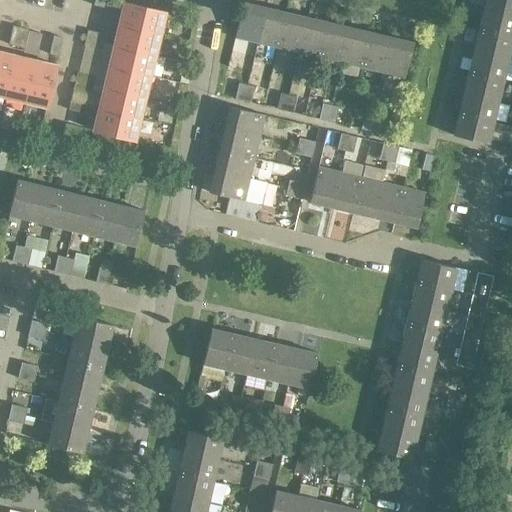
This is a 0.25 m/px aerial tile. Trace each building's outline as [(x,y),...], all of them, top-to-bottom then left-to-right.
[(111,10),(113,3),(102,0),(94,0),(93,6),(111,10)] [(511,0),(484,0),(483,8),(511,15),(511,0)] [(165,13),(122,3),(117,24),(160,34),(165,13)] [(243,3),(235,38),(256,43),(264,8),(243,3)] [(277,48),(286,13),(264,8),(256,43),(277,48)] [(511,15),(483,8),(478,30),(511,37),(511,15)] [(298,53),(307,18),(286,13),(277,48),(298,53)] [(307,18),(298,53),(320,58),(328,23),(307,18)] [(349,28),(328,23),(320,58),(341,63),(349,28)] [(155,56),(160,34),(117,24),(112,46),(155,56)] [(20,28),(13,26),(8,45),(16,47),(20,28)] [(16,47),(23,49),(28,30),(20,28),(16,47)] [(341,63),(342,63),(339,74),(357,79),(359,68),(362,68),(370,33),(349,28),(341,63)] [(473,51),(508,59),(511,41),(511,37),(478,30),(473,51)] [(87,31),(85,39),(103,43),(105,35),(87,31)] [(383,73),(392,38),(370,33),(362,68),(383,73)] [(49,55),(57,57),(61,38),(53,36),(49,55)] [(404,78),(413,44),(392,38),(383,73),(404,78)] [(85,39),(83,47),(101,51),(103,43),(85,39)] [(155,56),(112,46),(107,67),(150,77),(155,56)] [(508,59),(473,51),(468,72),(503,81),(508,59)] [(14,56),(0,52),(0,97),(3,98),(14,56)] [(3,98),(25,103),(35,61),(14,56),(3,98)] [(46,108),(56,66),(35,61),(25,103),(46,108)] [(145,99),(150,77),(107,67),(102,89),(145,99)] [(503,81),(468,72),(462,93),(498,102),(503,81)] [(77,73),(75,81),(93,85),(95,78),(77,73)] [(75,81),(73,88),(91,93),(93,85),(75,81)] [(246,86),(238,84),(234,100),(242,102),(246,86)] [(254,88),(246,86),(242,102),(250,104),(254,88)] [(140,120),(145,99),(102,89),(97,110),(140,120)] [(498,102),(462,93),(457,115),(492,123),(498,102)] [(288,96),(280,94),(276,110),(284,112),(288,96)] [(284,112),(292,114),(295,98),(288,96),(284,112)] [(86,115),(88,107),(70,103),(68,111),(86,115)] [(330,106),(322,104),(318,120),(326,122),(330,106)] [(338,108),(330,106),(326,122),(334,124),(338,108)] [(264,115),(229,107),(224,128),(259,137),(264,115)] [(134,141),(140,120),(97,110),(92,131),(134,141)] [(372,116),(364,115),(360,130),(368,132),(372,116)] [(452,136),(487,144),(492,123),(457,115),(452,136)] [(380,118),(372,116),(368,132),(376,134),(380,118)] [(82,143),(86,130),(65,125),(62,138),(82,143)] [(254,158),(259,137),(224,128),(219,150),(254,158)] [(349,136),(341,134),(337,149),(345,151),(349,136)] [(345,151),(353,153),(357,138),(349,136),(345,151)] [(299,138),(297,146),(313,150),(315,142),(299,138)] [(391,146),(383,144),(379,160),(387,161),(391,146)] [(297,146),(295,154),(311,158),(313,150),(297,146)] [(398,147),(391,146),(387,161),(395,163),(398,147)] [(254,158),(219,150),(214,171),(249,180),(254,158)] [(433,155),(426,154),(422,170),(430,172),(433,155)] [(408,166),(399,164),(396,175),(405,177),(408,166)] [(309,203),(331,208),(339,173),(318,168),(309,203)] [(244,201),(249,180),(214,171),(209,193),(244,201)] [(331,208),(352,213),(360,178),(339,173),(331,208)] [(373,218),(382,183),(360,178),(352,213),(373,218)] [(16,180),(8,215),(29,221),(38,186),(16,180)] [(303,193),(305,185),(289,181),(287,189),(303,193)] [(373,218),(395,223),(403,188),(382,183),(373,218)] [(59,191),(38,186),(29,221),(50,226),(59,191)] [(416,228),(424,193),(403,188),(395,223),(416,228)] [(287,189),(285,196),(301,200),(303,193),(287,189)] [(71,231),(80,196),(59,191),(50,226),(71,231)] [(101,201),(80,196),(71,231),(92,236),(101,201)] [(122,206),(101,201),(92,236),(114,241),(122,206)] [(143,212),(122,206),(114,241),(135,247),(143,212)] [(22,248),(14,246),(11,262),(19,263),(22,248)] [(30,250),(22,248),(19,263),(26,265),(30,250)] [(65,258),(57,256),(53,272),(61,274),(65,258)] [(72,260),(65,258),(61,274),(69,276),(72,260)] [(456,268),(420,260),(415,283),(450,292),(456,268)] [(107,268),(99,267),(95,282),(103,284),(107,268)] [(114,270),(107,268),(103,284),(111,286),(114,270)] [(475,281),(491,284),(493,277),(477,273),(475,281)] [(409,307),(444,315),(450,292),(415,283),(409,307)] [(404,331),(439,339),(444,315),(409,307),(404,331)] [(483,319),(484,311),(468,308),(467,315),(483,319)] [(467,315),(465,323),(481,327),(483,319),(467,315)] [(107,347),(112,325),(76,317),(71,338),(107,347)] [(30,321),(28,329),(44,332),(46,325),(30,321)] [(28,329),(26,337),(42,340),(44,332),(28,329)] [(210,329),(202,364),(224,369),(232,334),(210,329)] [(398,355),(433,363),(439,339),(404,331),(398,355)] [(224,369),(245,374),(253,338),(232,334),(224,369)] [(107,347),(71,338),(66,360),(101,368),(107,347)] [(245,374),(266,379),(274,343),(253,338),(245,374)] [(266,379),(288,383),(296,348),(274,343),(266,379)] [(309,388),(317,353),(296,348),(288,383),(309,388)] [(458,350),(457,357),(473,361),(474,353),(458,350)] [(393,379),(428,387),(433,363),(398,355),(393,379)] [(457,357),(455,365),(471,369),(473,361),(457,357)] [(66,360),(61,381),(96,389),(101,368),(66,360)] [(34,375),(36,367),(20,363),(18,371),(34,375)] [(18,371),(17,379),(32,382),(34,375),(18,371)] [(387,402),(422,411),(428,387),(393,379),(387,402)] [(56,402),(91,411),(96,389),(61,381),(56,402)] [(205,389),(197,388),(193,403),(201,405),(205,389)] [(449,391),(447,399),(463,403),(464,395),(449,391)] [(240,397),(232,395),(228,411),(236,413),(240,397)] [(248,399),(240,397),(236,413),(244,415),(248,399)] [(447,399),(445,407),(461,411),(463,403),(447,399)] [(56,402),(51,424),(86,432),(91,411),(56,402)] [(381,426),(417,434),(422,411),(387,402),(381,426)] [(10,405),(8,413),(24,417),(26,409),(10,405)] [(282,407),(274,405),(271,421),(278,422),(282,407)] [(289,409),(282,407),(278,422),(286,424),(289,409)] [(8,413),(7,421),(22,424),(24,417),(8,413)] [(46,445),(81,453),(86,432),(51,424),(46,445)] [(376,450),(411,458),(417,434),(381,426),(376,450)] [(222,438),(187,430),(182,451),(217,460),(222,438)] [(439,433),(437,441),(453,445),(455,437),(439,433)] [(437,441),(435,449),(451,453),(453,445),(437,441)] [(177,473),(212,481),(217,460),(182,451),(177,473)] [(305,459),(297,457),(294,472),(301,474),(305,459)] [(301,474),(309,476),(313,460),(305,459),(301,474)] [(256,461),(254,468),(270,472),(272,464),(256,461)] [(347,468),(340,467),(336,482),(344,484),(347,468)] [(254,468),(253,476),(268,480),(270,472),(254,468)] [(344,484),(351,485),(355,470),(347,468),(344,484)] [(172,494),(207,502),(212,481),(177,473),(172,494)] [(275,490),(269,511),(292,511),(296,495),(275,490)] [(168,511),(205,511),(207,502),(172,494),(168,511)] [(314,511),(318,500),(296,495),(292,511),(314,511)] [(337,511),(339,505),(318,500),(314,511),(337,511)] [(247,503),(245,511),(250,511),(260,511),(262,506),(247,503)]
